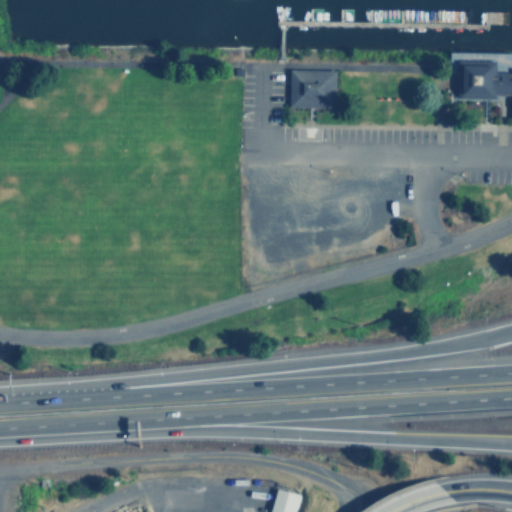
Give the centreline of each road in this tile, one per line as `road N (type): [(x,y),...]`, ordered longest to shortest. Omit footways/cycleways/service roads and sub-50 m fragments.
road 1 (residential): [(0,331),(70,336),(145,328),(511,220)]
road 2 (motorway): [(0,429),(511,397)]
road 3 (motorway): [(511,374),(0,398)]
road 4 (motorway): [(63,426),(497,442)]
road 5 (residential): [(19,467),(243,457),(307,471),(380,511)]
road 6 (motorway): [(396,352),(32,397)]
